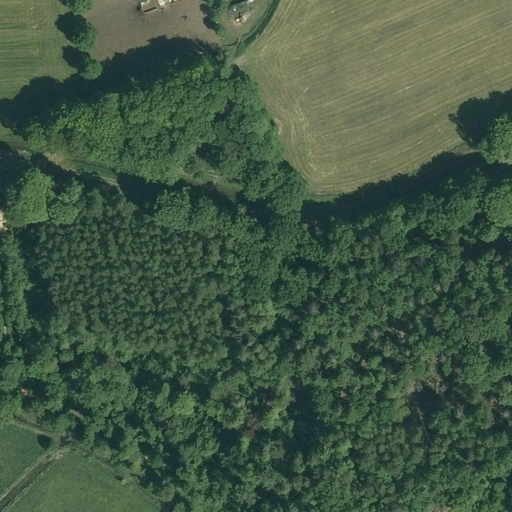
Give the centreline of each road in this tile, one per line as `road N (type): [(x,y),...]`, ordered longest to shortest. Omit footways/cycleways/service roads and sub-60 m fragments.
road 1 (track): [(45,164),(321,224),(389,209),(468,177),(487,178)]
road 2 (track): [(45,164),(73,137),(227,72)]
